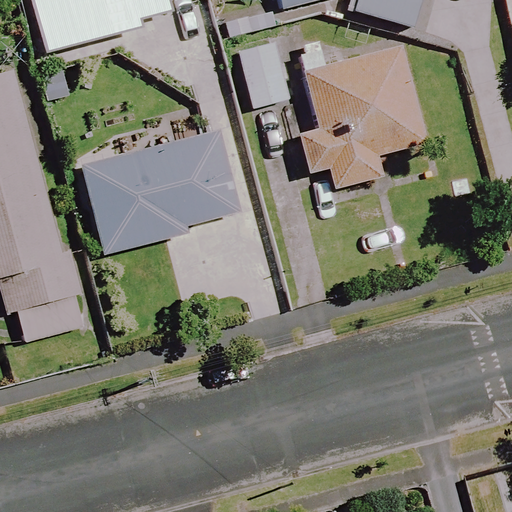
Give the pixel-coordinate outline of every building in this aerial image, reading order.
[(414,0),(272,0),(277,17),(343,0),(339,18),(405,36),(414,0)] [(213,96),(199,36),(166,44),(181,104),(213,96)] [(284,104),(270,47),(232,57),(247,114),(284,104)] [(419,149),(392,51),(296,78),(310,129),(286,136),(298,180),(319,174),(325,197),(376,182),(370,163),(419,149)] [(0,313),(2,322),(9,320),(17,348),(77,331),(9,76),(0,78),(0,313)] [(226,220),(206,140),(76,172),(97,260),(181,239),(179,231),(226,220)]
